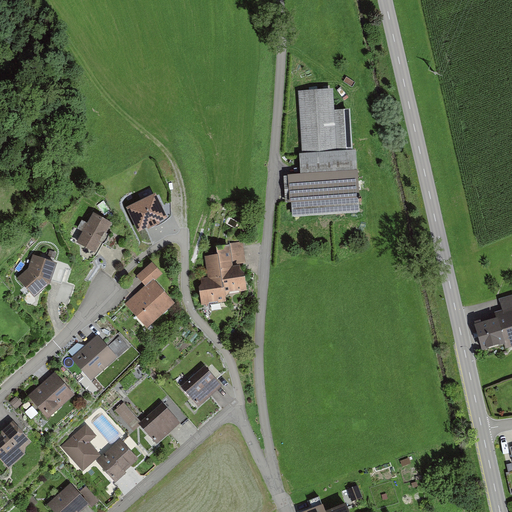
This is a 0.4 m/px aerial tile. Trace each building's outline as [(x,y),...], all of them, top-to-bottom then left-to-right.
[(333,89),(299,91),(303,153),(300,153),(301,173),(288,174),(288,175),(284,176),(286,202),(292,201),(293,216),(360,211),(356,149),(352,150),(337,151),(334,109),(333,89)] [(349,108),(334,109),(337,151),(352,150),(349,108)] [(168,217),(156,193),(126,207),(138,232),(148,227),(149,229),(161,223),(160,221),(168,217)] [(112,222),(94,212),(88,223),(82,220),(78,229),(83,231),(77,242),(96,252),(102,242),(100,241),(105,233),(106,233),(112,222)] [(230,291),(240,290),(240,292),(247,290),(244,269),(243,268),(243,264),(234,265),(234,264),(246,263),(244,242),(230,243),(230,244),(216,246),(217,253),(205,256),(208,277),(201,278),(202,283),(199,283),(202,305),(227,302),(226,297),(230,291)] [(58,263),(33,255),(28,269),(17,278),(34,298),(51,282),(58,263)] [(137,276),(146,286),(125,304),(147,328),(176,303),(156,280),(163,273),(153,262),(137,276)] [(496,317),(474,323),(482,350),(505,343),(506,348),(511,346),(511,294),(499,299),(502,309),(494,311),(496,317)] [(109,346),(98,334),(85,346),(73,357),(71,358),(92,381),(130,347),(120,336),(109,346)] [(68,351),(73,357),(85,346),(78,343),(68,351)] [(223,385),(205,365),(181,386),(199,406),(223,385)] [(75,394),(55,372),(28,396),(48,418),(75,394)] [(23,403),(16,396),(9,403),(16,410),(23,403)] [(190,419),(171,398),(143,423),(141,425),(158,443),(180,423),(182,426),(190,419)] [(141,425),(143,423),(124,402),(115,410),(133,431),(141,425)] [(32,441),(14,421),(0,432),(0,458),(9,469),(25,455),(26,447),(32,441)] [(97,436),(87,424),(61,447),(83,471),(101,455),(90,442),(97,436)] [(139,459),(122,439),(96,461),(116,483),(127,473),(125,471),(139,459)] [(79,492),(71,483),(48,504),(54,511),(80,511),(89,505),(92,508),(100,501),(86,486),(79,492)] [(358,485),(347,489),(352,502),(363,497),(358,485)] [(38,503),(32,495),(23,503),(30,510),(38,503)] [(324,504),(302,511),(350,511),(347,502),(326,510),(324,504)]
